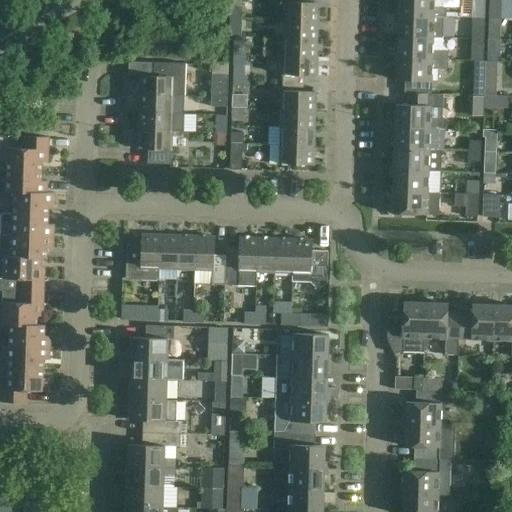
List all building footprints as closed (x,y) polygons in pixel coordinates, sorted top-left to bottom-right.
[(279,0),(281,2),(284,2),(284,20),(318,21),(318,3),(313,3),(313,0),(279,0)] [(434,0),(399,0),(399,15),(444,16),(444,17),(446,17),(446,8),(434,8),(434,0)] [(484,18),(484,0),(472,0),(471,17),(473,17),(484,18)] [(489,0),(489,17),(501,18),(501,0),(489,0)] [(229,18),(242,19),(242,8),(230,8),(229,18)] [(444,16),(399,15),(398,36),(433,37),(433,38),(443,38),(444,17),(444,16)] [(473,17),(472,39),(483,39),(484,18),(473,17)] [(489,17),(488,39),(500,39),(501,18),(489,17)] [(242,19),(229,18),(229,29),(241,29),(242,19)] [(317,39),(318,21),(284,20),(283,38),(317,39)] [(398,36),(397,58),(448,60),(448,51),(432,50),(433,38),(433,37),(398,36)] [(316,57),(317,39),(283,38),(283,56),(316,57)] [(472,39),(471,60),(474,60),(483,61),(483,39),(472,39)] [(233,55),(245,55),(246,45),(233,44),(233,55)] [(487,50),(487,61),(497,61),(499,61),(500,50),(487,50)] [(245,55),(233,55),(233,65),(232,67),(245,67),(245,64),(245,55)] [(283,56),(282,75),(303,76),(316,76),(316,57),(283,56)] [(448,60),(397,58),(397,80),(431,81),(432,69),(448,69),(448,60)] [(485,86),(484,96),(496,96),(497,61),(487,61),(485,61),(485,86)] [(140,76),(140,94),(173,95),(173,97),(185,97),(186,64),(152,63),(152,76),(140,76)] [(228,87),(228,76),(212,75),(212,97),(227,97),(228,87)] [(472,96),(484,96),(485,86),(473,85),(472,96)] [(281,109),(315,110),(315,92),(282,91),(281,109)] [(140,94),(139,113),(173,114),(173,115),(184,115),(185,97),(173,97),(173,95),(140,94)] [(396,105),(395,127),(445,129),(446,129),(447,119),(442,119),(443,106),(443,95),(406,94),(406,105),(396,105)] [(496,96),(484,96),(484,106),(496,107),(496,96)] [(227,97),(212,97),(211,107),(227,108),(227,97)] [(231,108),(243,108),(244,98),(232,97),(231,108)] [(243,119),(243,108),(231,108),(231,118),(243,119)] [(314,128),(315,110),(281,109),(281,127),(314,128)] [(173,114),(139,113),(138,130),(172,131),(172,132),(183,132),(184,115),(173,115),(173,114)] [(215,122),(214,133),(227,133),(227,123),(215,122)] [(313,146),(314,128),(281,127),(280,145),(313,146)] [(445,129),(395,127),(394,148),(442,150),(442,151),(444,151),(445,129)] [(172,131),(138,130),(138,149),(148,150),(148,164),(171,165),(172,132),(172,131)] [(230,144),(242,144),(242,134),(230,133),(230,144)] [(7,170),(41,171),(41,162),(47,162),(48,137),(22,136),(22,149),(7,148),(7,170)] [(469,140),(468,151),(480,151),(481,141),(469,140)] [(484,151),(496,152),(496,141),(484,141),(484,151)] [(230,144),(230,154),(242,155),(242,152),(247,152),(247,144),(242,144),(230,144)] [(313,146),(280,145),(279,164),(313,165),(313,146)] [(442,150),(394,148),(393,170),(428,171),(441,172),(442,151),(442,150)] [(480,162),(480,151),(468,151),(468,161),(480,162)] [(496,152),(484,151),(483,162),(495,162),(496,152)] [(41,171),(7,170),(6,192),(14,193),(14,192),(46,193),(47,181),(40,181),(41,171)] [(393,191),(427,192),(428,171),(393,170),(393,191)] [(495,173),(483,172),(483,183),(494,184),(495,173)] [(466,181),(465,194),(479,194),(480,181),(466,181)] [(426,215),(427,192),(393,191),(392,213),(426,215)] [(14,193),(13,214),(47,215),(47,205),(53,206),(54,193),(46,193),(14,192),(14,193)] [(479,194),(465,194),(455,194),(454,207),(465,207),(465,217),(477,217),(479,194)] [(500,196),(483,195),(481,217),(499,218),(500,196)] [(47,215),(13,214),(0,213),(0,227),(0,235),(1,236),(1,235),(53,237),(53,225),(47,224),(47,215)] [(1,236),(0,256),(0,257),(39,258),(46,259),(46,248),(52,249),(53,237),(1,235),(1,236)] [(159,279),(159,269),(158,269),(159,235),(141,235),(141,244),(127,244),(126,278),(159,279)] [(176,269),(177,236),(159,235),(158,269),(159,269),(176,269)] [(194,270),(195,236),(177,236),(176,269),(194,270)] [(195,236),(194,270),(195,270),(194,284),(225,285),(226,255),(214,254),(215,237),(195,236)] [(226,248),(226,255),(225,285),(256,286),(256,272),(257,238),(239,238),(238,248),(226,248)] [(274,273),(275,239),(257,238),(256,272),(274,273)] [(292,273),(293,239),(275,239),(274,273),(292,273)] [(293,239),(292,273),(293,273),(292,282),(311,283),(312,284),(314,286),(316,286),(317,287),(319,287),(321,287),(323,286),(324,285),(327,283),(328,251),(312,251),(312,240),(293,239)] [(0,257),(0,256),(0,255),(0,290),(3,291),(43,292),(44,267),(39,267),(39,258),(0,257)] [(2,325),(10,325),(37,326),(37,325),(37,316),(42,316),(43,292),(3,291),(2,325)] [(426,303),(403,302),(402,318),(387,318),(387,339),(393,353),(402,353),(402,352),(424,353),(424,338),(425,338),(426,303)] [(426,303),(425,338),(446,338),(445,355),(458,355),(458,339),(459,339),(460,314),(447,313),(447,304),(426,303)] [(459,339),(493,340),(494,305),(472,305),(471,314),(460,314),(459,339)] [(511,306),(494,305),(493,340),(511,340),(511,351),(511,357),(511,356),(511,306)] [(147,321),(157,321),(157,309),(147,309),(147,321)] [(157,309),(157,321),(167,321),(168,309),(157,309)] [(183,322),(193,322),(193,310),(183,310),(183,322)] [(204,310),(193,310),(193,322),(204,322),(204,310)] [(254,324),(255,312),(244,312),(244,324),(254,324)] [(265,312),(255,312),(254,324),(265,324),(265,312)] [(280,325),(290,325),(291,314),(281,313),(280,325)] [(301,314),(291,314),(290,325),(301,326),(301,314)] [(10,325),(9,346),(49,348),(50,336),(44,335),(44,325),(37,325),(37,326),(10,325)] [(132,337),(131,358),(166,359),(167,339),(173,339),(174,326),(146,325),(146,337),(132,337)] [(228,328),(209,327),(208,360),(227,360),(228,328)] [(281,333),(280,355),(293,356),(328,357),(328,335),(293,334),(281,333)] [(232,343),(231,354),(243,354),(244,343),(232,343)] [(0,346),(0,367),(42,369),(43,359),(49,359),(49,348),(9,346),(9,347),(0,346)] [(243,354),(231,354),(231,364),(243,365),(243,354)] [(276,355),(276,378),(292,378),(292,377),(327,378),(328,357),(293,356),(280,355),(276,355)] [(166,359),(131,358),(131,378),(166,379),(183,380),(183,360),(166,360),(166,359)] [(213,373),(213,380),(217,380),(226,381),(227,361),(213,361),(213,373)] [(42,378),(42,369),(0,367),(0,389),(1,389),(1,402),(26,403),(27,391),(48,391),(48,379),(42,378)] [(326,400),(327,378),(292,377),(292,378),(276,378),(275,398),(326,400)] [(416,390),(422,390),(423,377),(414,377),(414,390),(416,390)] [(165,399),(166,379),(131,378),(130,398),(165,400),(165,399)] [(225,403),(226,381),(217,380),(216,402),(225,403)] [(230,386),(230,397),(242,397),(242,386),(230,386)] [(405,424),(440,426),(441,391),(422,390),(416,390),(416,402),(406,402),(405,424)] [(230,397),(229,414),(246,415),(246,397),(242,397),(230,397)] [(130,398),(129,419),(143,420),(143,432),(166,433),(181,433),(181,422),(176,422),(176,400),(165,399),(165,400),(130,398)] [(326,400),(275,398),(274,432),(315,433),(315,422),(326,422),(326,400)] [(455,426),(440,426),(405,424),(404,446),(414,447),(413,459),(449,460),(453,460),(455,426)] [(128,444),(128,465),(175,466),(175,458),(163,458),(164,445),(176,446),(180,446),(181,433),(166,433),(143,432),(142,445),(128,444)] [(289,467),(323,468),(324,446),(314,445),(315,433),(274,432),(273,448),(290,448),(289,467)] [(228,449),(227,465),(243,465),(244,449),(235,449),(228,449)] [(403,493),(437,494),(448,494),(449,460),(413,459),(413,471),(404,470),(403,493)] [(174,487),(175,466),(128,465),(127,485),(162,486),(162,487),(174,487)] [(227,465),(227,476),(243,476),(243,465),(227,465)] [(323,489),(323,468),(289,467),(288,488),(323,489)] [(202,487),(223,488),(224,468),(202,468),(202,487)] [(162,507),(162,487),(162,486),(127,485),(127,506),(162,507)] [(223,508),(223,488),(202,487),(201,508),(209,508),(223,508)] [(226,498),(226,508),(242,509),(243,487),(227,487),(226,498)] [(322,511),(323,489),(288,488),(288,502),(278,501),(277,510),(322,511)] [(436,511),(437,494),(403,493),(402,511),(436,511)] [(55,511),(56,510),(49,503),(24,502),(23,510),(18,510),(18,509),(9,500),(0,499),(0,511),(55,511)]
